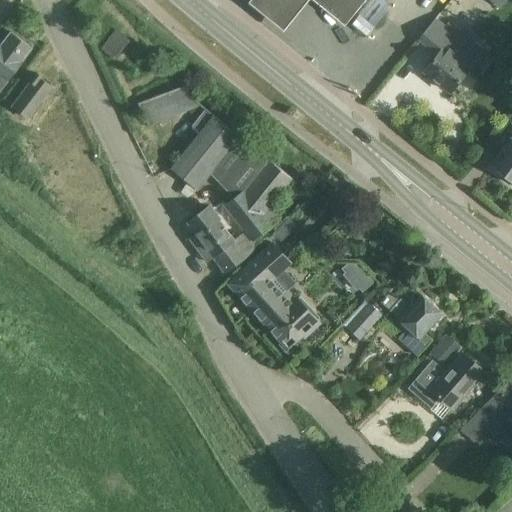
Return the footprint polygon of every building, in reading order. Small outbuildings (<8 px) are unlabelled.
[(253,0),(283,24),(302,0),(253,0)] [(317,0),(324,5),(338,16),(346,23),(365,0),(317,0)] [(484,51),(448,22),(445,26),(436,19),(440,15),(439,14),(419,39),(438,54),(424,71),(450,92),(484,51)] [(101,49),(114,59),(129,40),(116,30),(101,49)] [(32,49),(30,47),(10,32),(0,44),(0,92),(7,83),(6,83),(21,64),(32,49)] [(37,74),(12,106),(29,119),(52,88),(39,78),(40,76),(37,74)] [(159,96),(138,104),(148,126),(167,118),(159,96)] [(279,194),(291,178),(214,116),(171,169),(197,190),(209,175),(233,198),(223,206),(244,232),(231,241),(208,208),(187,223),(203,244),(196,249),(207,262),(213,258),(225,274),(244,259),(258,245),(254,240),(286,217),(274,202),(280,195),(279,194)] [(511,139),(492,166),(503,175),(503,180),(509,184),(511,183),(511,139)] [(273,245),(235,279),(231,283),(229,284),(248,305),(282,343),(279,345),(288,354),(297,346),(294,343),(302,336),(305,339),(319,326),(317,323),(318,322),(317,321),(320,318),(301,297),(298,300),(297,299),(295,300),(287,291),(296,284),(283,270),(290,263),(273,245)] [(378,268),(379,262),(375,258),(369,260),(368,266),(372,270),(378,268)] [(364,279),(368,276),(356,263),(349,263),(347,263),(340,270),(343,273),(342,274),(352,285),(354,284),(356,287),(364,279)] [(424,334),(441,315),(439,313),(438,309),(434,305),(430,305),(420,296),(410,308),(400,299),(389,311),(408,327),(397,339),(417,357),(432,340),(424,334)] [(341,325),(339,327),(341,328),(344,326),(359,340),(382,315),(364,299),(362,302),(363,303),(353,313),(353,312),(351,315),(342,325),(341,325)] [(446,365),(460,348),(446,336),(432,353),(446,365)] [(432,361),(411,386),(433,405),(442,395),(455,406),(484,372),(463,354),(446,374),(432,361)] [(487,402),(460,431),(474,442),(484,430),(498,412),(509,420),(511,422),(511,377),(502,387),(487,402)]
